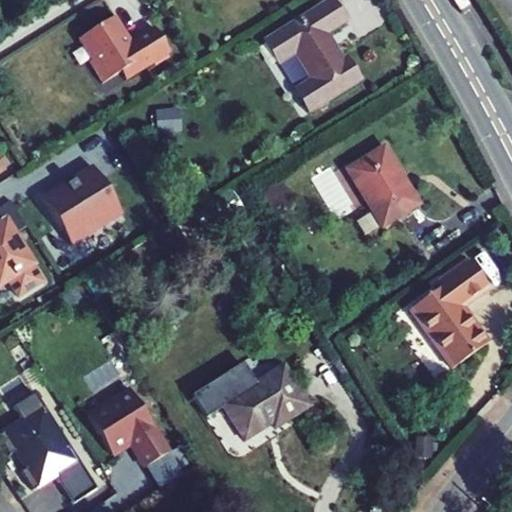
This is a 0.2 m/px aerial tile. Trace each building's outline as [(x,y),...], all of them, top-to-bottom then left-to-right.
[(347,22),(332,0),(263,43),(277,65),(295,54),(312,81),(294,92),(308,114),(361,81),(348,58),(342,62),(326,35),(347,22)] [(125,81),(169,54),(153,29),(131,43),(115,17),(80,39),(93,60),(89,63),(102,84),(120,73),(125,81)] [(382,230),(419,206),(383,148),(346,172),(382,230)] [(62,186),(41,199),(70,246),(122,214),(92,167),(73,179),(74,181),(65,186),(62,186)] [(0,286),(8,281),(18,297),(42,282),(5,223),(0,225),(0,286)] [(452,370),(488,344),(476,328),(474,329),(460,310),(489,290),(468,262),(437,284),(440,289),(409,312),(452,370)] [(308,408),(283,368),(222,407),(244,442),(271,425),(274,430),(308,408)] [(169,453),(129,391),(87,418),(111,456),(132,442),(136,448),(133,449),(145,468),(169,453)] [(67,448),(35,395),(13,409),(21,422),(0,435),(0,442),(9,457),(14,453),(25,470),(20,474),(31,493),(56,477),(58,480),(56,481),(72,506),(96,491),(68,447),(67,448)]
